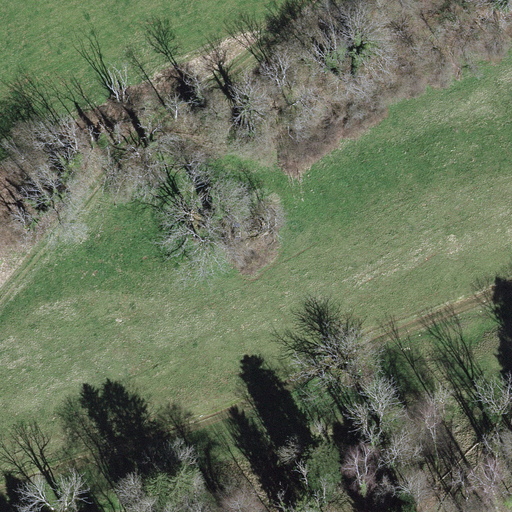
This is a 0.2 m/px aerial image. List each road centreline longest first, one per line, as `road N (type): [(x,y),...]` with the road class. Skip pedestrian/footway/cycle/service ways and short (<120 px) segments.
road 1 (track): [(511,295),(160,446),(0,497)]
road 2 (track): [(0,297),(117,162),(310,0)]
